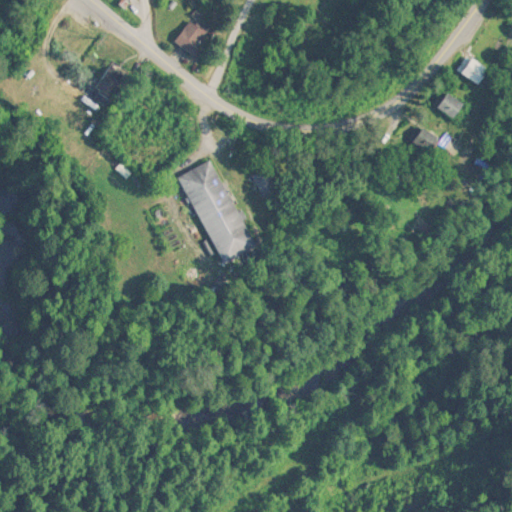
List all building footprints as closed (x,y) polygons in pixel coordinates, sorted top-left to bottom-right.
[(193,21),(175,42),(196,59),(213,38),(193,21)] [(481,87),(491,72),(469,56),(459,71),(481,87)] [(113,102),(129,80),(111,68),(95,90),(113,102)] [(455,122),(468,108),(452,94),(439,108),(455,122)] [(420,134),(419,149),(436,150),(438,136),(420,134)] [(229,266),(262,249),(216,161),(184,178),(229,266)]
